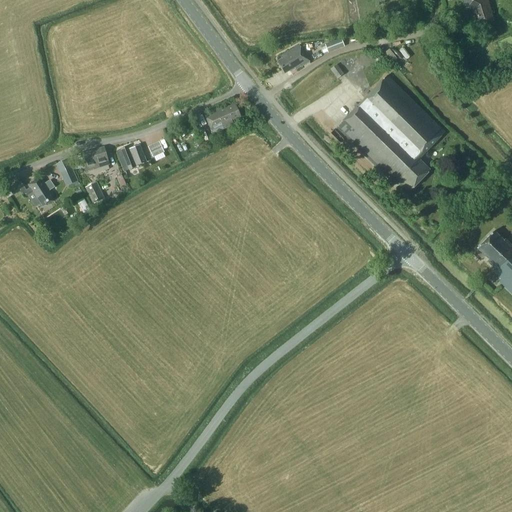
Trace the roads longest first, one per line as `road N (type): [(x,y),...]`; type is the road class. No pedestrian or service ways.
road 1 (tertiary): [(139,511),(264,364),(407,255)]
road 2 (residential): [(0,178),(153,129),(249,87)]
road 3 (secondary): [(407,255),(261,102)]
road 4 (residential): [(261,102),(327,57),(429,28)]
road 5 (secondary): [(511,360),(407,255)]
